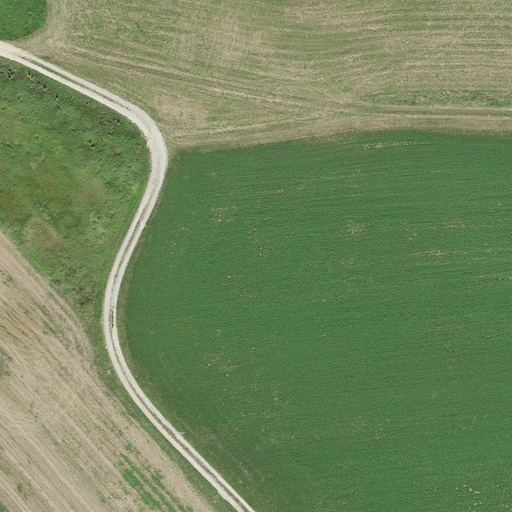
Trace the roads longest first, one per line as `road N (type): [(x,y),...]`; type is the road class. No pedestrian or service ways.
road 1 (track): [(0,54),(107,98),(151,139),(155,155),(137,214),(100,306),(110,370),(243,511)]
road 2 (track): [(511,116),(366,112),(31,43),(16,58)]
road 3 (track): [(366,112),(230,133),(155,155)]
